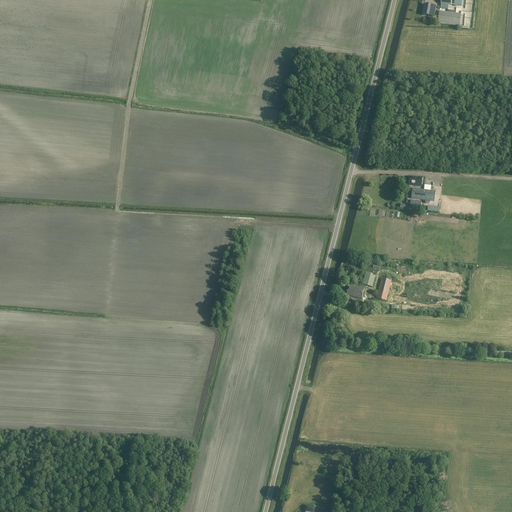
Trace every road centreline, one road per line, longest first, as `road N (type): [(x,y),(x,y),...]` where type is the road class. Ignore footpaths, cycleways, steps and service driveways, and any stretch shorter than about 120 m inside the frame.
road 1 (unclassified): [(265,511),(395,0)]
road 2 (track): [(150,0),(117,211)]
road 3 (track): [(318,301),(357,343),(511,354)]
road 4 (track): [(351,171),(511,179)]
